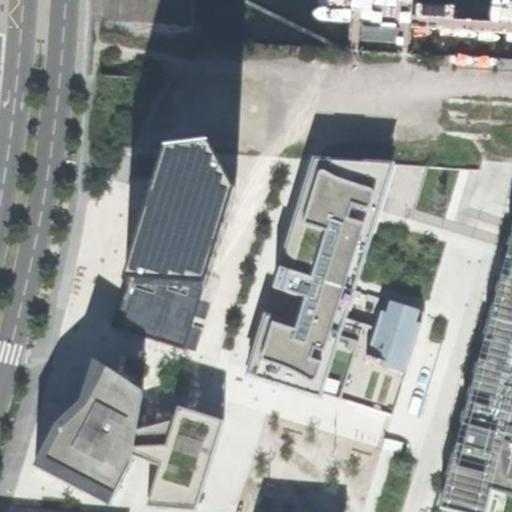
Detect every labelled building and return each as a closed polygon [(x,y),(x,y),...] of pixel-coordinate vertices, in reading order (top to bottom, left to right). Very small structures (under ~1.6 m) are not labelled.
[(132,0),(132,22),(187,24),(188,0),(132,0)] [(200,154),(161,160),(122,288),(126,289),(113,331),(181,353),(199,293),(203,293),(229,199),(200,154)] [(390,167),(312,163),(249,369),(391,410),(424,310),(358,287),(390,167)] [(457,444),(440,509),(450,511),(485,511),(491,492),(511,497),(511,236),(506,259),(511,262),(508,278),(501,277),(484,342),(490,344),(487,354),(485,362),(479,360),(462,426),(468,428),(463,446),(457,444)] [(149,390),(102,364),(90,404),(69,430),(43,475),(115,511),(146,454),(154,456),(165,458),(156,506),(202,511),(226,408),(180,397),(169,437),(160,432),(151,427),(149,390)]
